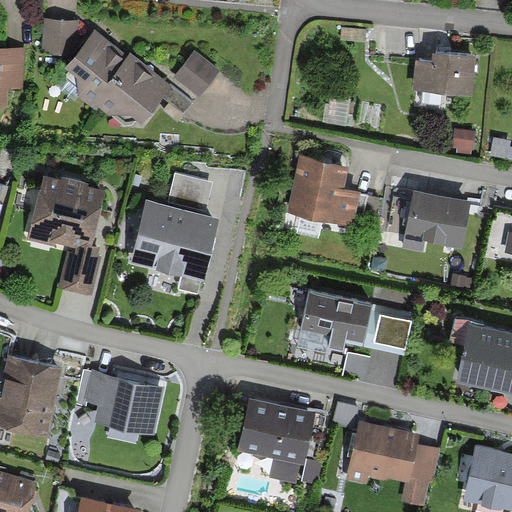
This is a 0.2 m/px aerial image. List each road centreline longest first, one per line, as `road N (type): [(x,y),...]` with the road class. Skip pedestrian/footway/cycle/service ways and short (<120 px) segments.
road 1 (residential): [(203,361),(511,424)]
road 2 (residential): [(0,303),(203,361)]
road 3 (residential): [(308,0),(511,20)]
road 4 (residential): [(203,361),(172,511)]
road 5 (residential): [(292,0),(264,125)]
road 6 (residential): [(511,176),(388,150)]
